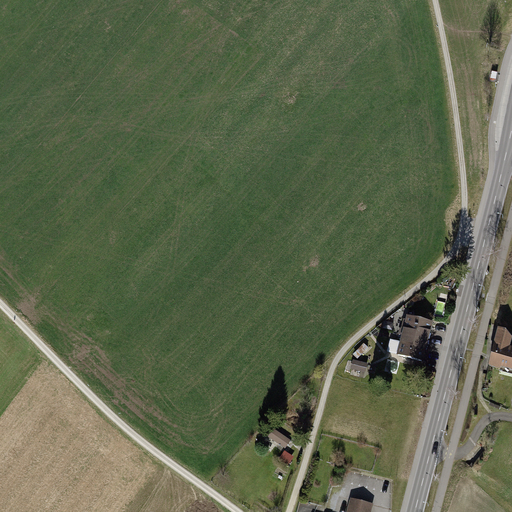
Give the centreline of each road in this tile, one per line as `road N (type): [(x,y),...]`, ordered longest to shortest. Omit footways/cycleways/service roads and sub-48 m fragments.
road 1 (track): [(434,0),(464,231),(443,265),(332,366),(288,511)]
road 2 (secondary): [(414,511),(511,123)]
road 3 (track): [(236,511),(116,420),(0,303)]
